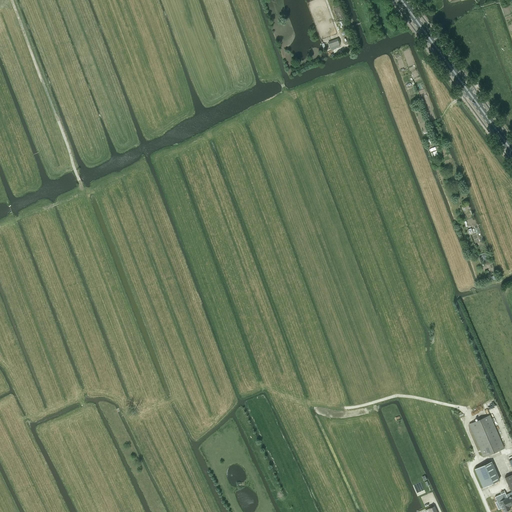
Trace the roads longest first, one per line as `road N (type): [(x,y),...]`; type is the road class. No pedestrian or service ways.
road 1 (primary): [(401,0),(511,151)]
road 2 (track): [(471,418),(457,406),(397,395),(345,408)]
